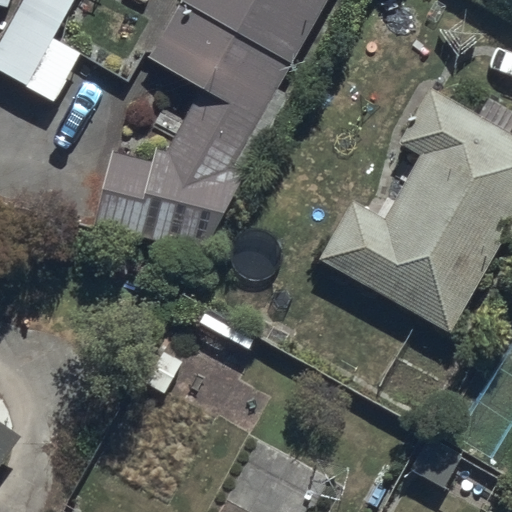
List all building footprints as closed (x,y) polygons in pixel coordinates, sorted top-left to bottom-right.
[(23,0),(0,42),(0,72),(53,103),(79,54),(52,40),(73,0),(23,0)] [(0,0),(0,6),(6,8),(8,0),(0,0)] [(179,0),(148,56),(196,90),(165,149),(153,147),(150,162),(113,153),(93,228),(200,254),(244,169),(235,164),(325,0),(179,0)] [(511,0),(492,0),(511,11),(511,0)] [(352,199),(317,260),(449,335),(511,225),(511,113),(485,98),(476,115),(429,88),(396,144),(416,156),(382,216),(352,199)] [(0,459),(15,436),(0,425),(0,459)]
